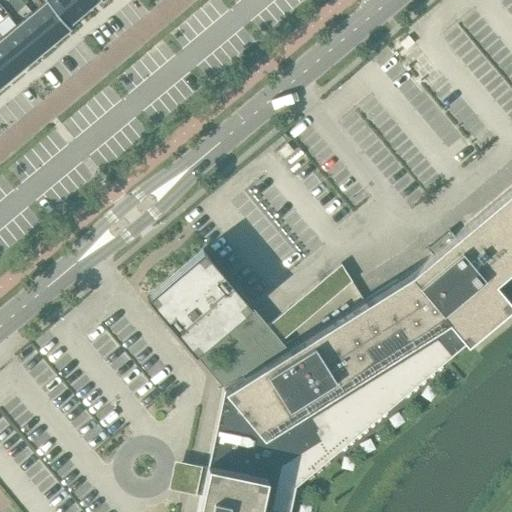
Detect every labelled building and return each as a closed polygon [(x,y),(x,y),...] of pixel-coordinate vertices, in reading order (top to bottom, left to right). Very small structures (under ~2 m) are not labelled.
[(45,0),(32,11),(56,41),(71,28),(68,26),(47,0),(45,0)] [(47,0),(68,26),(84,13),(73,0),(47,0)] [(73,0),(84,13),(99,0),(73,0)] [(41,53),(56,41),(32,11),(17,24),(41,53)] [(2,36),(26,65),(41,53),(17,24),(2,36)] [(0,37),(0,63),(11,78),(26,65),(2,36),(0,37)] [(413,42),(408,36),(400,42),(406,49),(413,42)] [(0,87),(11,78),(0,63),(0,87)] [(290,511),(295,487),(511,305),(511,191),(412,274),(266,361),(233,321),(252,306),(204,249),(147,297),(195,354),(214,337),(246,375),(224,387),(198,511),(290,511)]
